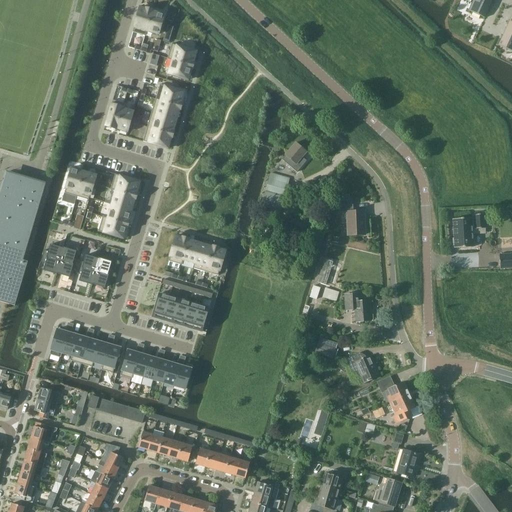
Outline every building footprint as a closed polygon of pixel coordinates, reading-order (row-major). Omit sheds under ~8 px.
[(477,0),(472,0),(468,11),(485,18),(488,12),(489,12),(491,8),(490,7),(490,6),(477,0)] [(140,7),(134,28),(146,32),(152,11),(140,7)] [(152,11),(146,32),(158,35),(164,14),(152,11)] [(167,26),(163,41),(169,42),(174,27),(167,26)] [(511,34),(504,31),(498,45),(511,51),(511,34)] [(172,44),(167,59),(172,60),(193,66),(194,63),(197,52),(172,44)] [(172,60),(168,74),(188,81),(191,70),(192,70),(193,66),(172,60)] [(160,85),(155,99),(181,107),(182,103),(185,92),(160,85)] [(155,99),(151,113),(176,121),(180,110),(181,107),(155,99)] [(112,100),(105,126),(116,129),(122,108),(124,104),(112,100)] [(122,108),(116,129),(127,132),(128,128),(130,122),(131,116),(133,111),(122,108)] [(151,113),(147,127),(173,135),(174,131),(173,131),(176,121),(151,113)] [(147,127),(143,142),(168,149),(171,138),(172,138),(173,135),(147,127)] [(296,143),(285,155),(281,160),(297,173),(306,162),(302,158),(307,153),(296,143)] [(72,168),(64,193),(76,197),(84,172),(72,168)] [(84,172),(76,197),(88,200),(96,175),(84,172)] [(23,261),(45,184),(6,173),(0,193),(0,301),(15,306),(28,262),(23,261)] [(271,173),(269,179),(287,184),(289,178),(271,173)] [(115,174),(110,190),(115,191),(115,190),(136,197),(137,193),(140,182),(115,174)] [(280,209),(287,184),(269,179),(262,204),(280,209)] [(115,191),(111,204),(132,210),(135,200),(136,197),(115,190),(115,191)] [(107,218),(128,225),(129,221),(132,210),(111,204),(107,218)] [(339,213),(347,213),(348,236),(365,235),(365,233),(366,231),(366,228),(364,227),(364,211),(353,212),(352,205),(339,205),(339,213)] [(455,248),(455,249),(473,247),(473,245),(474,245),(474,236),(472,236),(472,230),(485,229),(485,228),(484,215),(474,215),(474,216),(474,219),(471,219),(453,220),(454,239),(453,239),(453,246),(455,246),(455,248)] [(102,217),(98,232),(123,239),(126,228),(127,228),(128,225),(107,218),(102,217)] [(176,236),(168,261),(181,265),(183,261),(182,260),(188,240),(189,240),(189,239),(182,237),(182,238),(176,236)] [(188,240),(182,260),(183,261),(194,264),(200,243),(189,240),(188,240)] [(194,264),(192,268),(205,272),(212,247),(200,243),(194,264)] [(44,251),(42,257),(46,258),(47,258),(60,262),(60,261),(59,261),(63,249),(50,245),(48,252),(44,251)] [(212,247),(205,272),(218,276),(225,251),(219,249),(219,248),(212,246),(212,247)] [(63,249),(59,261),(60,261),(72,264),(73,265),(77,266),(79,261),(79,260),(74,259),(76,252),(63,248),(63,249)] [(499,269),(500,269),(511,268),(511,254),(499,255),(499,269)] [(77,266),(77,267),(81,268),(82,268),(95,272),(95,271),(98,259),(85,255),(83,262),(79,261),(77,266)] [(42,257),(41,262),(45,264),(43,271),(56,275),(57,274),(56,274),(60,262),(47,258),(46,258),(42,257)] [(98,259),(95,271),(108,275),(112,276),(114,271),(109,269),(111,262),(98,258),(98,259)] [(324,260),(317,283),(325,286),(333,262),(324,260)] [(60,262),(56,274),(57,274),(69,278),(71,271),(75,272),(77,267),(77,266),(73,265),(72,264),(60,261),(60,262)] [(75,272),(75,273),(81,274),(79,281),(92,285),(92,284),(95,272),(82,268),(81,268),(77,267),(75,272)] [(95,272),(92,284),(105,288),(107,281),(111,282),(112,276),(108,275),(95,271),(95,272)] [(469,290),(458,289),(457,299),(477,300),(477,292),(488,292),(488,284),(469,284),(469,290)] [(313,286),(309,297),(316,299),(320,288),(313,286)] [(325,288),(323,298),(336,302),(339,292),(325,288)] [(159,294),(152,317),(162,320),(169,297),(159,294)] [(369,301),(357,302),(357,300),(360,300),(359,294),(344,295),(345,310),(355,310),(356,322),(371,321),(372,321),(373,320),(372,315),(372,314),(370,315),(369,301)] [(169,297),(162,320),(172,323),(179,300),(169,297)] [(179,300),(172,323),(182,326),(188,303),(179,300)] [(188,303),(182,326),(191,329),(198,306),(188,303)] [(198,306),(191,329),(202,332),(209,309),(198,306)] [(57,329),(51,350),(62,353),(68,333),(70,333),(71,329),(67,328),(65,332),(57,329)] [(68,333),(62,353),(71,356),(72,356),(78,336),(70,333),(68,333)] [(71,356),(70,361),(81,364),(88,339),(91,339),(92,335),(87,334),(86,338),(78,336),(72,356),(71,356)] [(88,339),(81,364),(92,367),(93,363),(93,362),(99,342),(91,339),(88,339)] [(99,342),(93,362),(93,363),(103,365),(103,366),(109,345),(112,346),(113,341),(108,340),(107,344),(99,342)] [(319,344),(317,352),(334,358),(336,350),(319,344)] [(103,365),(101,370),(113,373),(120,348),(112,346),(109,345),(103,366),(103,365)] [(128,350),(122,371),(120,376),(132,379),(133,374),(132,374),(139,354),(141,354),(142,350),(137,349),(136,353),(128,350)] [(379,377),(370,357),(366,358),(365,356),(360,353),(346,359),(352,374),(355,372),(357,376),(359,377),(361,376),(365,383),(379,377)] [(139,354),(132,374),(133,374),(143,377),(149,357),(141,354),(139,354)] [(149,357),(143,377),(153,380),(159,360),(162,360),(163,356),(158,355),(157,359),(149,357)] [(159,360),(153,380),(164,383),(170,363),(162,360),(159,360)] [(170,363),(164,383),(174,386),(180,366),(182,366),(184,362),(179,361),(178,365),(170,363)] [(180,366),(174,386),(185,390),(191,369),(182,366),(180,366)] [(388,398),(390,404),(408,396),(403,384),(388,390),(391,396),(388,398)] [(41,389),(38,400),(56,405),(58,400),(52,399),(54,392),(41,389)] [(81,392),(76,407),(77,407),(83,409),(87,394),(81,392)] [(11,397),(0,393),(0,407),(7,410),(11,397)] [(95,409),(99,399),(91,396),(88,407),(95,409)] [(414,408),(408,396),(390,404),(392,408),(396,407),(399,414),(393,417),(397,423),(411,417),(408,410),(414,408)] [(101,412),(104,400),(99,399),(95,409),(95,410),(101,412)] [(56,405),(38,400),(34,411),(39,413),(38,417),(48,420),(49,415),(48,414),(49,409),(55,410),(56,405)] [(107,413),(110,402),(104,400),(101,412),(107,413)] [(113,415),(116,404),(110,402),(107,413),(113,415)] [(279,402),(277,409),(286,412),(288,405),(279,402)] [(118,417),(122,405),(116,404),(113,415),(118,417)] [(124,418),(128,407),(122,405),(118,417),(124,418)] [(130,420),(133,409),(128,407),(124,418),(130,420)] [(136,422),(139,411),(133,409),(130,420),(136,422)] [(145,412),(139,411),(136,422),(142,424),(145,412)] [(71,414),(68,422),(75,424),(78,416),(75,415),(71,414)] [(360,421),(357,431),(365,433),(365,432),(367,423),(360,421)] [(367,423),(365,432),(373,434),(375,426),(367,423)] [(41,425),(40,429),(34,427),(31,438),(49,444),(53,433),(56,432),(56,429),(41,425)] [(158,454),(162,438),(164,433),(154,430),(153,435),(148,451),(158,454)] [(148,451),(153,435),(143,432),(138,448),(148,451)] [(49,444),(31,438),(27,449),(40,453),(42,446),(48,448),(49,444)] [(168,456),(172,441),(162,438),(158,454),(168,456)] [(178,459),(182,444),(172,441),(168,456),(178,459)] [(106,450),(101,461),(118,469),(123,459),(116,456),(120,448),(106,444),(104,449),(106,450)] [(192,447),(182,444),(178,459),(187,462),(192,447)] [(46,455),(40,453),(27,449),(24,460),(43,466),(46,455)] [(205,467),(210,452),(200,449),(195,464),(205,467)] [(396,473),(401,474),(401,477),(407,479),(408,476),(412,477),(415,469),(414,468),(415,463),(416,463),(419,454),(403,450),(396,473)] [(215,470),(220,455),(210,452),(205,467),(215,470)] [(225,473),(229,458),(220,455),(215,470),(225,473)] [(235,476),(239,460),(229,458),(225,473),(235,476)] [(43,466),(24,460),(21,472),(34,475),(40,477),(43,466)] [(249,463),(239,460),(235,476),(245,479),(249,463)] [(113,480),(118,469),(101,461),(99,465),(96,472),(113,480)] [(324,480),(323,485),(340,489),(343,479),(345,480),(347,474),(333,470),(332,476),(324,473),(322,480),(324,480)] [(113,480),(96,472),(95,471),(90,482),(95,484),(108,490),(113,480)] [(34,475),(21,472),(18,483),(31,487),(36,488),(38,484),(32,482),(34,475)] [(367,473),(364,481),(376,485),(379,477),(367,473)] [(394,507),(398,496),(402,483),(387,479),(383,492),(380,491),(379,496),(381,497),(379,505),(384,507),(385,504),(394,507)] [(258,483),(255,493),(274,498),(275,495),(271,494),(272,489),(278,491),(280,485),(264,481),(263,485),(258,483)] [(31,487),(18,483),(14,494),(16,495),(15,498),(32,503),(36,488),(31,487)] [(102,501),(108,490),(95,484),(90,495),(102,501)] [(340,489),(323,485),(322,489),(320,489),(318,495),(337,500),(340,489)] [(154,511),(156,505),(160,490),(149,487),(144,501),(151,503),(150,509),(154,511)] [(167,508),(172,493),(160,490),(156,505),(167,508)] [(97,511),(102,501),(90,495),(86,492),(81,502),(86,504),(85,505),(97,511)] [(178,511),(179,511),(183,497),(172,493),(167,508),(174,510),(173,511),(178,511)] [(274,498),(255,493),(252,503),(267,507),(269,500),(273,502),(274,498)] [(337,500),(318,495),(317,500),(318,501),(317,506),(323,507),(321,511),(335,511),(336,511),(334,510),(337,500)] [(180,511),(190,511),(194,500),(183,497),(179,511),(180,511)] [(202,511),(206,503),(194,500),(190,511),(202,511)] [(289,511),(292,504),(288,502),(284,511),(289,511)] [(96,511),(97,511),(85,505),(81,503),(76,511),(96,511)] [(215,511),(217,506),(206,503),(202,511),(215,511)] [(265,511),(267,507),(252,503),(249,511),(265,511)]
